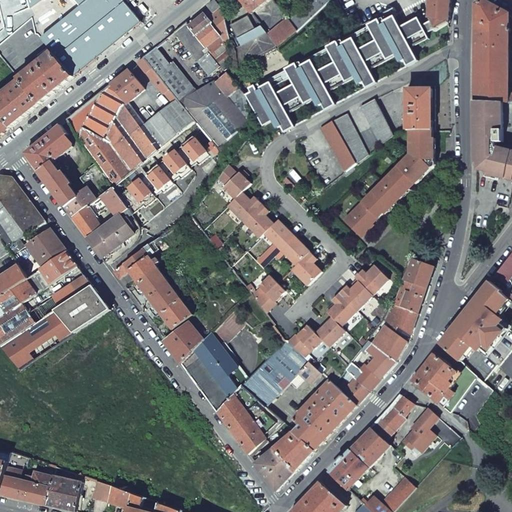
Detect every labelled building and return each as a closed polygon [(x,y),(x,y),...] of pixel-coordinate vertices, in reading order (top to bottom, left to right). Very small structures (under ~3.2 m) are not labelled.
[(29,0),(15,0),(25,40),(38,56),(49,47),(43,39),(36,31),(29,0)] [(75,0),(81,7),(43,39),(49,47),(54,52),(75,78),(142,23),(123,0),(75,0)] [(241,0),(253,14),(270,0),(241,0)] [(313,0),(289,21),(298,32),(332,0),(313,0)] [(451,0),(433,0),(431,18),(432,21),(436,29),(437,31),(451,23),(451,0)] [(476,54),(476,102),(479,102),(504,103),(510,103),(510,101),(510,89),(509,15),(481,1),(477,4),(477,15),(476,54)] [(213,3),(208,7),(215,14),(219,10),(213,3)] [(0,4),(0,44),(9,43),(0,4)] [(229,73),(236,82),(239,80),(237,71),(231,53),(231,52),(226,44),(232,42),(220,11),(209,20),(223,38),(209,49),(211,52),(229,73)] [(259,90),(272,83),(273,83),(290,74),(290,73),(313,61),(314,61),(331,52),(331,51),(355,39),(373,30),(372,29),(396,17),(394,13),(365,28),(290,68),(257,86),(259,90)] [(188,23),(209,49),(223,38),(209,20),(205,15),(200,19),(197,16),(188,23)] [(269,35),(262,26),(257,30),(247,17),(230,28),(242,47),(231,53),(237,71),(278,46),(269,35)] [(361,50),(355,39),(331,51),(331,52),(337,62),(320,72),(314,61),(313,61),(290,73),(290,74),(296,84),(278,94),(273,83),(272,83),(259,90),(257,86),(252,89),(254,93),(249,95),(265,126),(274,121),(278,129),(282,127),(285,133),(296,127),(289,113),(315,99),(319,107),(323,105),(326,111),(337,105),(330,91),(357,77),(361,85),(364,83),(368,89),(379,83),(371,69),(398,55),(402,63),(406,61),(409,67),(420,61),(413,47),(431,38),(428,33),(436,29),(432,21),(424,25),(420,18),(402,28),(396,17),(372,29),(373,30),(379,40),(361,50)] [(279,47),(298,32),(289,21),(288,19),(269,35),(278,46),(279,47)] [(176,33),(199,62),(210,53),(211,52),(209,49),(188,23),(176,33)] [(171,64),(157,48),(144,59),(158,75),(171,64)] [(13,52),(1,57),(16,74),(26,65),(18,55),(13,52)] [(54,52),(20,79),(21,80),(42,105),(58,92),(75,78),(54,52)] [(210,77),(221,67),(210,53),(199,62),(210,77)] [(1,57),(0,57),(0,67),(4,72),(12,80),(17,76),(16,74),(1,57)] [(139,63),(172,104),(178,99),(158,75),(144,59),(139,63)] [(218,149),(226,159),(241,145),(240,144),(244,141),(249,132),(245,128),(249,125),(214,81),(198,91),(174,62),(171,64),(158,75),(178,99),(196,122),(218,149)] [(145,92),(129,72),(123,76),(110,87),(118,98),(120,96),(128,106),(145,92)] [(230,98),(241,89),(236,82),(229,73),(218,82),(230,98)] [(21,80),(0,97),(0,113),(12,129),(36,110),(42,105),(21,80)] [(106,176),(114,188),(118,185),(140,167),(196,122),(178,99),(172,104),(144,126),(128,106),(120,96),(118,98),(110,87),(69,120),(78,136),(78,138),(97,165),(106,176)] [(408,90),(408,131),(412,131),(434,130),(436,130),(436,89),(408,90)] [(331,123),(355,166),(358,164),(395,135),(377,99),(362,107),(372,127),(360,134),(349,114),(331,123)] [(479,102),(479,123),(476,123),(476,130),(504,131),(504,103),(479,102)] [(0,138),(9,131),(12,129),(0,113),(0,138)] [(149,178),(177,213),(187,204),(190,193),(200,168),(207,161),(206,159),(218,149),(196,122),(140,167),(149,178)] [(347,172),(355,166),(331,123),(322,128),(347,172)] [(41,173),(54,164),(57,161),(59,163),(64,158),(63,157),(74,148),(74,144),(68,137),(70,135),(62,126),(45,140),(27,154),(41,173)] [(434,130),(412,131),(413,139),(411,139),(412,155),(400,167),(401,168),(395,173),(394,173),(369,197),(371,198),(359,209),(358,208),(345,221),(353,227),(355,224),(366,234),(376,224),(375,223),(386,212),(388,214),(413,189),(411,187),(416,182),(418,183),(433,168),(434,169),(435,168),(437,167),(439,165),(439,162),(438,161),(438,159),(437,159),(436,138),(434,138),(434,130)] [(511,151),(497,148),(497,143),(504,143),(504,131),(476,130),(476,139),(479,139),(479,149),(476,149),(476,164),(479,164),(510,165),(511,166),(511,151)] [(41,173),(41,174),(67,208),(80,198),(78,196),(71,186),(73,185),(64,173),(61,174),(54,164),(41,173)] [(488,175),(511,180),(511,166),(510,165),(479,164),(479,170),(489,172),(488,175)] [(90,189),(106,176),(97,165),(90,170),(91,171),(86,175),(87,175),(82,180),(89,189),(90,188),(90,189)] [(226,189),(237,200),(244,193),(252,184),(241,173),(239,175),(230,166),(221,179),(229,186),(226,189)] [(118,185),(127,196),(149,178),(140,167),(118,185)] [(47,223),(14,178),(12,177),(2,176),(1,176),(0,176),(0,238),(7,248),(20,240),(47,223)] [(89,189),(78,196),(80,198),(67,208),(74,218),(89,207),(98,200),(90,189),(90,188),(89,189)] [(100,198),(116,220),(122,216),(130,210),(114,188),(100,198)] [(230,207),(246,223),(264,205),(257,197),(253,201),(244,193),(237,200),(230,207)] [(246,223),(262,239),(266,234),(276,225),(267,216),(271,212),(264,205),(246,223)] [(89,240),(105,229),(89,207),(74,218),(89,240)] [(122,216),(130,227),(137,221),(130,210),(122,216)] [(89,240),(103,258),(136,235),(130,227),(122,216),(116,220),(105,229),(89,240)] [(266,234),(282,250),(296,236),(280,221),(276,225),(266,234)] [(355,224),(353,227),(363,237),(366,234),(355,224)] [(29,247),(45,268),(68,251),(52,230),(29,247)] [(282,250),(298,266),(311,252),(296,236),(282,250)] [(0,259),(11,253),(7,248),(0,238),(0,259)] [(11,253),(13,255),(25,247),(20,240),(7,248),(11,253)] [(151,256),(160,250),(154,243),(115,273),(120,279),(130,272),(151,256)] [(71,272),(79,266),(69,252),(42,271),(52,285),(71,272)] [(293,270),(302,279),(309,286),(323,272),(314,263),(319,259),(311,252),(298,266),(293,270)] [(136,279),(140,285),(161,270),(158,265),(161,262),(158,258),(154,261),(151,256),(130,272),(136,279)] [(511,256),(496,277),(492,282),(511,300),(511,256)] [(429,284),(435,268),(414,259),(394,304),(419,314),(423,302),(429,284)] [(0,298),(13,290),(29,279),(30,278),(20,264),(0,277),(0,298)] [(82,270),(79,266),(71,272),(74,276),(82,270)] [(374,296),(390,280),(376,266),(368,275),(364,271),(356,278),(360,282),(374,296)] [(161,270),(140,285),(163,315),(184,300),(161,270)] [(130,272),(120,279),(125,286),(136,279),(130,272)] [(46,318),(94,286),(88,278),(57,297),(40,310),(46,318)] [(13,290),(23,304),(32,298),(39,294),(29,279),(13,290)] [(340,294),(358,312),(374,296),(360,282),(352,291),(347,286),(340,294)] [(472,307),(510,341),(511,338),(511,331),(510,330),(511,327),(511,326),(502,314),(507,308),(511,303),(511,300),(492,282),(472,307)] [(94,286),(46,318),(3,348),(19,367),(22,370),(37,360),(112,310),(94,286)] [(0,343),(3,348),(46,318),(40,310),(32,298),(23,304),(13,290),(0,298),(0,343)] [(342,327),(358,312),(340,294),(333,301),(337,305),(328,314),(333,318),(342,327)] [(175,331),(195,315),(184,300),(163,315),(170,324),(175,331)] [(398,327),(412,335),(415,325),(419,314),(394,304),(386,322),(396,330),(398,327)] [(511,342),(510,341),(472,307),(442,345),(463,363),(475,348),(499,368),(511,351),(511,342)] [(222,325),(212,335),(223,348),(246,325),(235,314),(223,326),(222,325)] [(333,318),(317,334),(324,341),(331,348),(347,332),(342,327),(333,318)] [(192,322),(166,342),(183,365),(206,341),(192,322)] [(317,334),(310,327),(309,326),(298,337),(297,335),(288,344),(305,358),(312,351),(313,352),(324,341),(317,334)] [(374,344),(398,363),(409,343),(385,327),(377,339),(373,337),(370,340),(374,344)] [(112,352),(114,355),(134,341),(127,331),(112,352)] [(183,365),(219,413),(244,386),(248,382),(212,335),(206,341),(183,365)] [(347,371),(371,393),(382,380),(385,376),(398,363),(374,344),(370,340),(362,351),(367,355),(369,353),(376,358),(369,366),(366,363),(361,370),(353,363),(347,371)] [(106,361),(121,381),(150,360),(134,341),(114,355),(106,361)] [(291,384),(301,373),(311,363),(305,358),(288,344),(286,341),(248,382),(244,386),(268,408),(291,384)] [(434,355),(414,381),(439,402),(445,408),(456,394),(449,388),(461,374),(434,355)] [(314,385),(324,375),(314,366),(311,363),(301,373),(307,378),(314,385)] [(19,367),(8,376),(12,380),(23,372),(22,370),(19,367)] [(461,374),(449,388),(456,394),(445,408),(451,413),(452,413),(480,378),(466,367),(461,374)] [(336,385),(359,406),(366,399),(371,393),(347,371),(336,385)] [(307,378),(301,373),(291,384),(297,389),(307,378)] [(320,392),(331,380),(324,375),(314,385),(314,386),(320,392)] [(328,440),(359,406),(336,385),(331,380),(320,392),(295,419),(302,425),(294,432),(317,451),(325,443),(328,440)] [(219,413),(251,455),(261,447),(269,440),(277,432),(286,424),(268,408),(244,386),(219,413)] [(392,409),(373,429),(387,443),(408,420),(406,417),(416,404),(408,399),(412,394),(407,390),(403,395),(392,409)] [(415,430),(405,441),(406,442),(413,448),(415,445),(423,452),(438,436),(430,429),(440,418),(430,409),(413,428),(415,430)] [(359,445),(353,451),(371,468),(391,447),(387,443),(373,429),(359,445)] [(283,438),(277,432),(269,440),(274,445),(283,438)] [(307,462),(317,451),(294,432),(276,448),(298,472),(307,462)] [(261,447),(265,451),(273,445),(269,440),(261,447)] [(257,465),(278,493),(298,472),(276,448),(257,465)] [(352,451),(330,474),(349,491),(371,468),(353,451),(352,451)] [(25,500),(47,505),(55,476),(36,471),(35,476),(30,474),(28,480),(23,479),(27,466),(33,467),(35,461),(13,453),(11,462),(3,494),(25,500)] [(0,493),(3,494),(11,462),(0,459),(0,493)] [(78,511),(85,483),(55,476),(47,505),(75,511),(78,511)] [(395,511),(417,488),(407,479),(383,503),(393,511),(395,511)] [(318,487),(293,511),(342,511),(348,506),(322,482),(318,487)] [(99,483),(95,499),(111,503),(114,488),(99,483)] [(111,503),(111,505),(126,509),(125,511),(129,511),(134,495),(114,488),(111,503)] [(181,511),(182,511),(165,505),(160,504),(157,511),(153,511),(143,510),(146,499),(134,495),(129,511),(181,511)] [(373,511),(393,511),(383,503),(376,496),(367,506),(373,511)]
